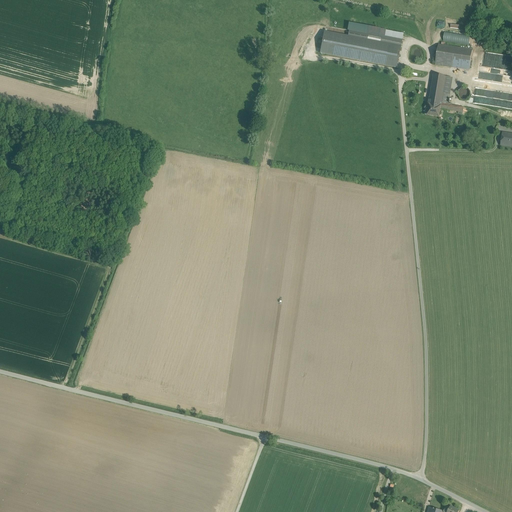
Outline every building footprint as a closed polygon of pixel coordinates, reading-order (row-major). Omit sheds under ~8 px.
[(397,68),(402,41),(349,31),(348,37),(324,33),(320,53),(397,68)] [(441,40),(467,43),(468,38),(460,37),(461,34),(442,32),(441,40)] [(472,50),(438,45),(435,65),(469,70),(472,50)] [(452,106),(442,104),(446,77),(434,75),(429,104),(441,106),(441,109),(463,113),(464,108),(452,106)] [(446,77),(442,104),(452,106),(453,104),(449,104),(453,78),(446,77)] [(470,96),(470,94),(470,92),(468,90),(466,89),(464,88),(462,89),(460,90),(459,92),(458,94),(459,97),(460,99),(462,100),(464,100),(467,100),(468,98),(470,96)] [(441,106),(429,104),(428,109),(426,109),(425,115),(439,118),(441,109),(441,106)] [(511,134),(503,133),(501,145),(510,147),(510,146),(511,146),(511,134)]
